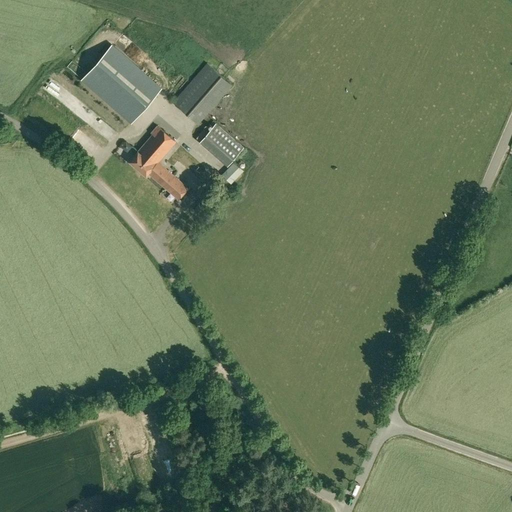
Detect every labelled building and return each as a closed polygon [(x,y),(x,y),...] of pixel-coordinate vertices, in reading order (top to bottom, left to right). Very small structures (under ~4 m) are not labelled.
[(126,33),(135,21),(127,14),(118,26),(126,33)] [(83,80),(118,111),(131,121),(160,88),(148,77),(112,46),(83,80)] [(174,102),(198,123),(232,84),(208,63),(174,102)] [(200,141),(228,166),(243,147),(215,123),(200,141)] [(148,173),(179,199),(188,188),(158,162),(176,141),(158,125),(151,133),(152,135),(129,161),(146,176),(148,173)] [(233,181),(246,169),(238,160),(225,172),(233,181)] [(194,209),(202,216),(211,205),(203,198),(194,209)] [(126,482),(129,490),(136,486),(132,479),(126,482)]
